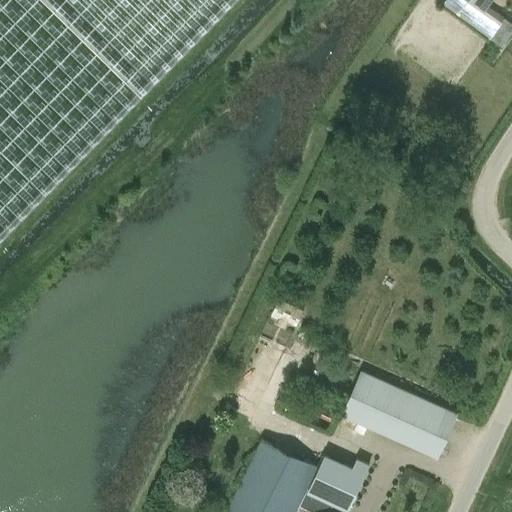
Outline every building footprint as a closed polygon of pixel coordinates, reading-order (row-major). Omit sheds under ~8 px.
[(0,0),(0,234),(229,0),(0,0)] [(505,18),(488,5),(491,0),(444,0),(442,4),(492,39),(505,18)] [(287,345),(306,308),(280,295),(261,333),(287,345)] [(438,458),(459,412),(362,368),(341,414),(438,458)] [(296,511),(301,503),(320,465),(318,465),(262,437),(226,511),(296,511)] [(316,511),(318,511),(327,511),(332,502),(347,509),(369,463),(357,458),(353,467),(324,453),(318,465),(320,465),(301,503),(316,511)]
